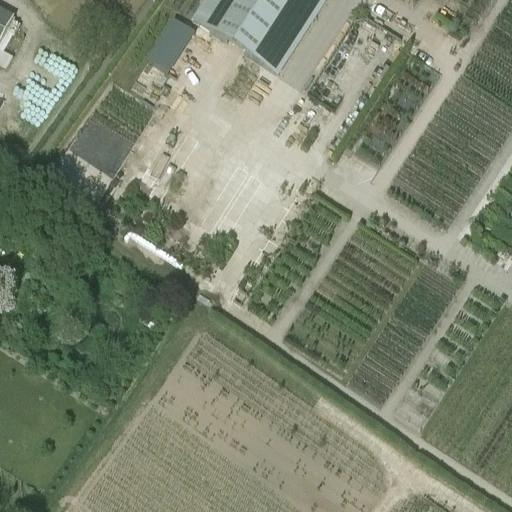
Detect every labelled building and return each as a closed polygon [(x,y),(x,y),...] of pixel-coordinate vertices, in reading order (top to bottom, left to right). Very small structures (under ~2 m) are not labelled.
[(327,0),(206,0),(191,25),(276,80),(327,0)] [(4,52),(23,18),(0,5),(0,66),(9,72),(16,59),(4,52)] [(163,93),(160,99),(173,105),(181,89),(151,75),(147,85),(163,93)] [(20,208),(3,197),(0,202),(0,219),(8,225),(20,208)] [(59,245),(47,237),(37,252),(49,260),(59,245)]
